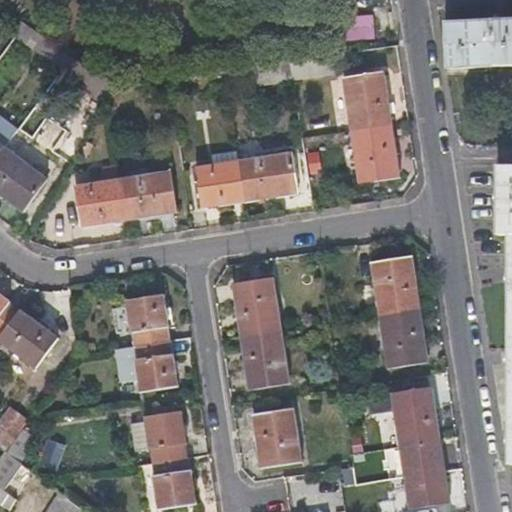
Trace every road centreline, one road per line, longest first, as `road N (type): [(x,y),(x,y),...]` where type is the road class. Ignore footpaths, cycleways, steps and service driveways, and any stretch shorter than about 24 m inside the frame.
road 1 (residential): [(436,214),(485,511)]
road 2 (residential): [(192,258),(229,505),(277,495)]
road 3 (residential): [(192,258),(436,214)]
road 4 (residential): [(408,0),(436,214)]
road 5 (residential): [(0,242),(55,283),(192,258)]
